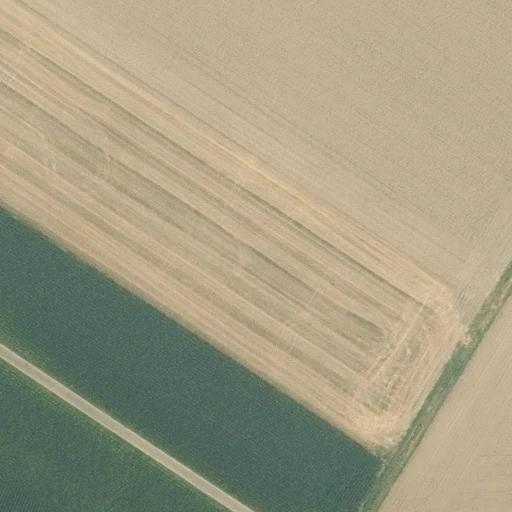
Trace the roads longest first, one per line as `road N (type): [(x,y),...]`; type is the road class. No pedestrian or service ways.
road 1 (track): [(231,511),(0,356)]
road 2 (track): [(511,275),(368,511)]
